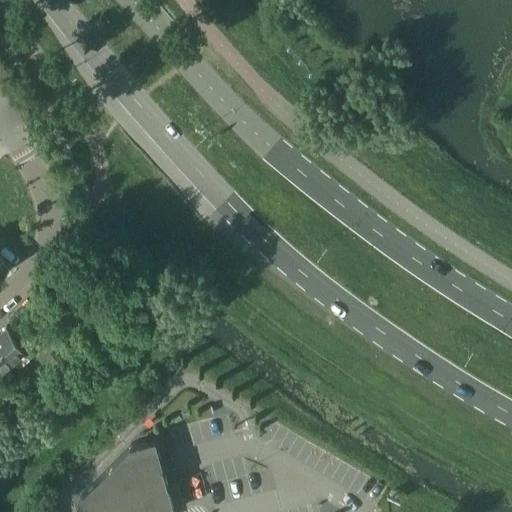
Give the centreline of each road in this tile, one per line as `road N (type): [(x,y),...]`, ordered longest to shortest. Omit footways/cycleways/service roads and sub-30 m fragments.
road 1 (secondary): [(53,0),(231,213),(405,354),(511,418)]
road 2 (secondary): [(511,321),(250,132),(132,0)]
road 3 (unclassified): [(21,281),(46,246),(48,207),(0,107)]
